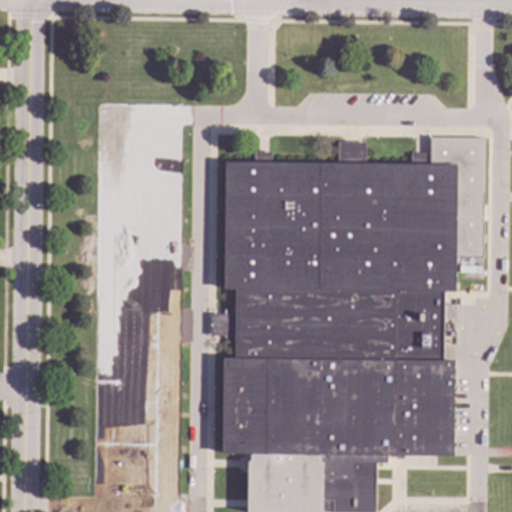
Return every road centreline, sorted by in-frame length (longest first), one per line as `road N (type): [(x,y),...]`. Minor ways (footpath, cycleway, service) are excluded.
road 1 (residential): [(29,0),(20,511)]
road 2 (tertiary): [(256,4),(511,6)]
road 3 (tertiary): [(75,0),(256,4)]
